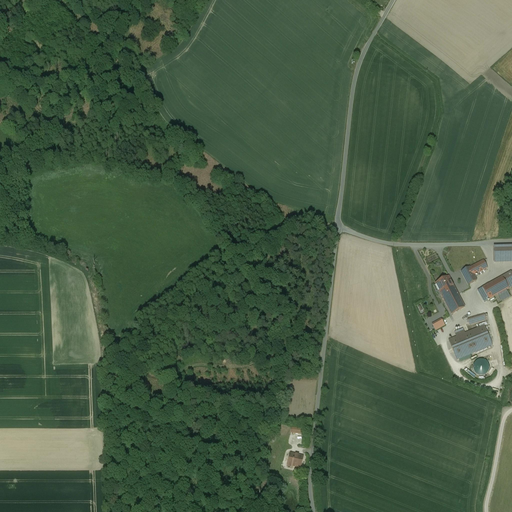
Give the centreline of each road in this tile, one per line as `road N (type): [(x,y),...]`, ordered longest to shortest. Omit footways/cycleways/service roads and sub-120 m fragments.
road 1 (unclassified): [(336,228),(309,478),(313,511)]
road 2 (unclassified): [(392,0),(353,78),(336,228)]
road 3 (track): [(475,311),(488,308),(500,363),(490,384),(463,380),(451,362),(442,336),(453,322)]
road 4 (unclassified): [(336,228),(392,244),(511,242)]
